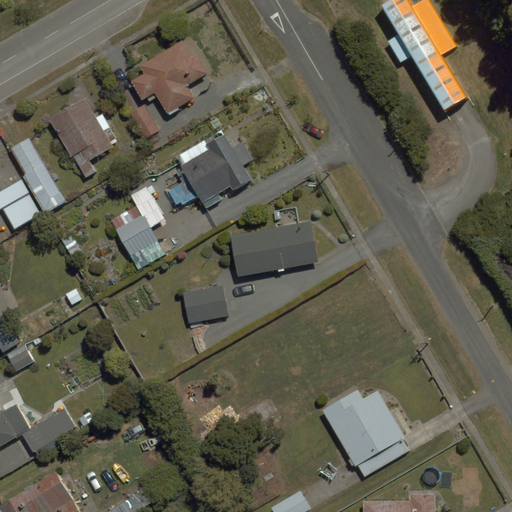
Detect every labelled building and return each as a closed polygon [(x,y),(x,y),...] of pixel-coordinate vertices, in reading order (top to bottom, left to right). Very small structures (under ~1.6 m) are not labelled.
[(403,67),(414,60),(447,116),(473,101),(446,55),(459,48),(430,0),(424,0),(416,5),(413,0),(402,0),(385,10),(400,36),(389,43),(403,67)] [(132,81),(144,102),(157,95),(170,118),(198,103),(189,85),(206,76),(186,40),(140,65),(145,74),(132,81)] [(96,162),(115,152),(89,104),(55,122),(87,180),(101,172),(96,162)] [(149,104),(130,115),(146,142),(164,132),(149,104)] [(171,191),(182,210),(200,199),(207,209),(258,178),(228,127),(176,159),(189,180),(171,191)] [(31,140),(11,152),(49,217),(70,205),(31,140)] [(121,216),(127,228),(118,232),(137,270),(166,255),(147,218),(137,223),(131,211),(121,216)] [(70,227),(59,234),(76,264),(88,257),(70,227)] [(316,235),(235,244),(239,278),(320,270),(316,235)] [(226,311),(250,307),(246,284),(183,296),(190,329),(228,321),(226,311)] [(0,356),(23,344),(18,334),(0,303),(0,356)] [(193,343),(169,356),(176,369),(200,356),(193,343)] [(25,344),(9,357),(22,372),(38,360),(25,344)] [(361,390),(322,414),(362,477),(413,445),(379,392),(367,400),(361,390)] [(88,409),(62,426),(70,439),(97,422),(88,409)] [(0,415),(0,447),(21,435),(7,411),(0,415)] [(51,419),(25,437),(37,455),(63,436),(51,419)] [(91,511),(65,468),(0,508),(0,511),(91,511)] [(304,488),(270,507),(272,511),(310,511),(316,509),(304,488)] [(362,511),(438,511),(438,502),(436,502),(436,492),(413,493),(413,503),(363,504),(362,511)]
